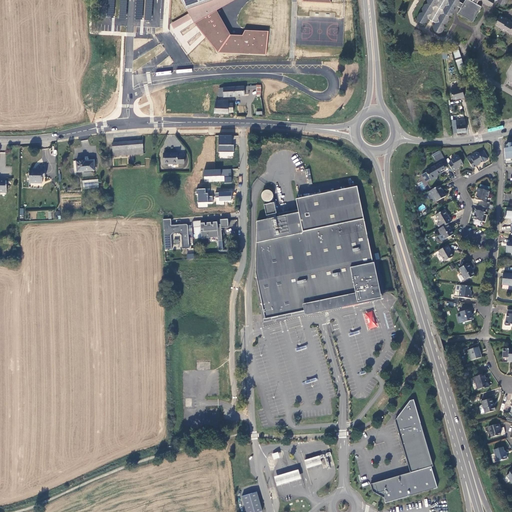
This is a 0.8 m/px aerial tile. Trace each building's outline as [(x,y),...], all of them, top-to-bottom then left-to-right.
[(127,0),(120,0),(119,18),(126,19),(127,0)] [(181,0),(192,20),(218,52),(266,55),(268,31),(245,30),(242,35),(230,35),(217,10),(234,0),(302,0),(303,1),(331,3),(330,0),(181,0)] [(417,17),(418,21),(422,23),(425,22),(428,18),(436,22),(433,27),(434,30),(438,33),(442,32),(444,27),(443,24),(447,23),(449,19),(448,15),(452,14),(454,10),(453,7),(457,6),(460,8),(457,13),(472,22),(481,6),(476,4),(478,0),(481,0),(483,3),(488,6),(491,5),(494,1),(495,0),(497,0),(498,3),(501,5),(505,4),(507,0),(426,0),(427,0),(428,3),(424,4),(422,9),(423,12),(419,13),(417,17)] [(500,15),(494,25),(501,29),(500,30),(504,32),(505,31),(511,34),(511,22),(511,21),(507,18),(507,19),(500,15)] [(461,76),(467,74),(459,49),(453,51),(461,76)] [(462,87),(451,90),(454,99),(460,97),(460,98),(464,97),(462,87)] [(221,89),(221,98),(242,97),(242,96),(244,96),(244,88),(221,89)] [(244,88),(244,96),(247,96),(247,92),(253,92),(253,88),(244,88)] [(226,103),(214,102),(213,106),(212,110),(212,115),(225,116),(226,114),(230,114),(231,107),(226,106),(226,103)] [(456,120),(458,133),(466,131),(465,119),(456,120)] [(232,145),(232,136),(219,136),(219,152),(234,153),(234,145),(232,145)] [(142,140),(112,143),(113,157),(143,154),(142,140)] [(435,161),(444,158),(441,150),(432,154),(435,161)] [(469,161),(473,168),(476,166),(483,161),(478,153),(477,153),(475,154),(474,156),(471,158),(472,159),(469,161)] [(175,155),(162,155),(162,166),(182,165),(182,157),(175,157),(175,155)] [(448,164),(452,171),(456,169),(456,168),(463,164),(458,156),(457,155),(455,157),(454,158),(451,160),(452,162),(448,164)] [(85,161),(74,162),(74,173),(93,171),(92,163),(85,163),(85,161)] [(426,171),(431,180),(435,178),(435,177),(441,173),(436,165),(426,171)] [(30,172),(30,183),(42,184),(43,178),(46,178),(47,169),(35,168),(34,172),(30,172)] [(233,174),(232,170),(205,171),(205,177),(225,177),(226,184),(233,183),(233,177),(230,177),(230,174),(233,174)] [(82,181),(83,191),(97,190),(96,180),(82,181)] [(435,198),(437,201),(446,196),(444,192),(443,192),(439,186),(427,193),(431,200),(432,199),(435,198)] [(379,296),(357,187),(296,199),(298,210),(299,213),(279,217),(257,222),(255,272),(265,320),(307,311),(307,312),(309,313),(312,313),(314,313),(317,313),(319,312),(322,312),(324,311),(326,310),(328,309),(330,307),(330,306),(379,296)] [(480,206),(486,208),(487,202),(486,202),(489,191),(478,188),(476,192),(478,193),(477,200),(481,201),(480,206)] [(209,189),(197,190),(198,195),(199,195),(199,203),(214,203),(214,197),(209,197),(209,189)] [(264,202),(273,198),(270,189),(261,192),(264,202)] [(232,201),(232,193),(216,193),(216,198),(220,198),(220,202),(232,201)] [(271,201),(270,202),(270,204),(264,205),(266,216),(276,214),(274,203),(273,203),(272,200),(271,201)] [(485,213),(487,208),(486,208),(480,206),(478,211),(476,210),(473,220),(481,222),(484,212),(485,213)] [(436,224),(439,229),(448,224),(452,222),(449,217),(448,218),(444,210),(435,215),(439,223),(436,224)] [(171,218),(163,218),(165,249),(172,249),(171,235),(173,233),(179,232),(181,234),(182,248),(189,248),(188,224),(187,223),(172,224),(171,218)] [(201,222),(201,225),(195,226),(195,237),(202,236),(202,237),(209,236),(209,235),(218,235),(218,240),(222,240),(221,226),(229,226),(228,219),(221,220),(221,224),(218,224),(218,221),(213,222),(214,224),(212,224),(212,222),(207,222),(207,225),(206,225),(205,222),(201,222)] [(439,229),(438,230),(440,234),(441,234),(445,240),(453,235),(450,228),(448,224),(439,229)] [(450,250),(448,246),(438,251),(445,262),(453,257),(449,250),(450,250)] [(475,275),(468,263),(459,269),(462,275),(462,276),(464,279),(465,280),(469,278),(470,278),(475,275)] [(511,274),(503,274),(502,285),(511,285),(511,274)] [(470,294),(471,286),(461,285),(460,292),(459,297),(472,299),(473,294),(470,294)] [(470,309),(460,312),(463,323),(472,320),(470,314),(471,313),(470,309)] [(363,314),(368,330),(378,326),(373,310),(363,314)] [(468,350),(471,360),(481,357),(478,347),(468,350)] [(511,361),(511,349),(503,349),(503,358),(508,358),(508,360),(511,360),(511,362),(511,361)] [(483,389),(489,387),(487,381),(486,381),(484,374),(473,377),(475,383),(477,390),(483,388),(483,389)] [(491,398),(481,401),(485,414),(496,410),(494,406),(493,406),(491,398)] [(433,467),(414,400),(410,401),(395,421),(410,472),(370,484),(373,492),(384,498),(385,503),(437,489),(431,467),(433,467)] [(499,424),(488,427),(491,438),(501,435),(499,429),(500,428),(499,424)] [(503,447),(493,450),(497,462),(507,459),(505,454),(503,447)] [(313,466),(321,464),(319,456),(311,458),(304,460),(307,468),(313,466)] [(294,481),(300,479),(298,470),(292,472),(285,474),(274,477),(277,486),(288,483),(294,481)] [(257,492),(242,496),(246,511),(260,511),(262,511),(257,492)]
